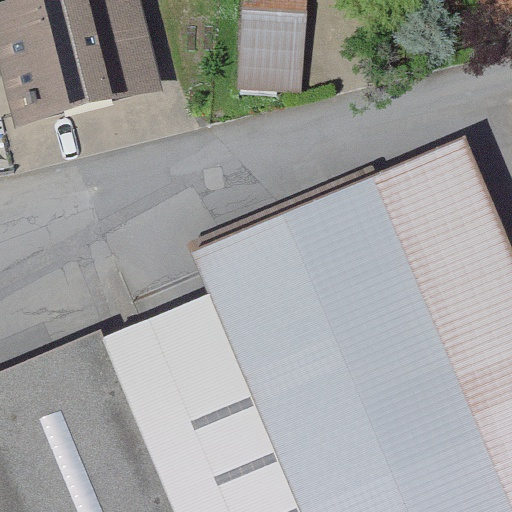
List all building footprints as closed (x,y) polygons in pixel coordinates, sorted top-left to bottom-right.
[(106,0),(4,26),(27,116),(144,87),(121,0),(106,0)] [(247,0),(240,89),(295,93),(302,0),(247,0)] [(511,0),(492,0),(488,3),(500,21),(511,13),(511,0)] [(511,511),(511,504),(374,177),(188,255),(295,511),(511,511)] [(223,511),(183,416),(133,437),(100,359),(0,401),(0,511),(223,511)]
